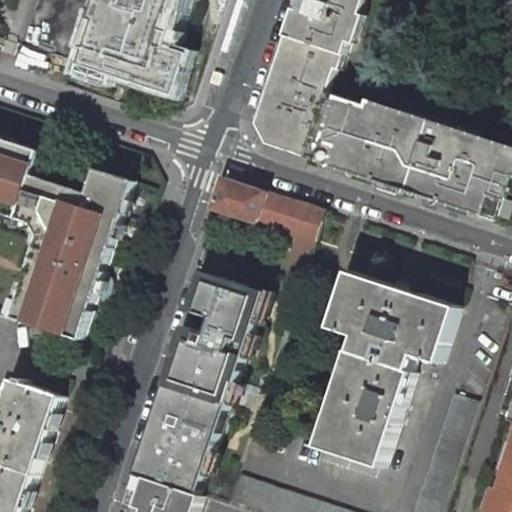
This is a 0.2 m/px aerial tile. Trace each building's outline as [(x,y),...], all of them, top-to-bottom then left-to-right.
[(106,0),(99,19),(105,22),(97,46),(91,44),(84,64),(180,96),(194,55),(172,47),(182,14),(184,14),(188,0),(106,0)] [(303,0),(297,18),(290,39),(294,40),(276,92),(273,91),(265,113),(268,119),(264,132),(264,133),(266,138),(267,138),(286,145),(314,154),(317,141),(320,133),(332,96),(338,75),(339,76),(341,71),(340,71),(337,70),(342,57),(350,60),(365,16),(360,15),(365,0),(303,0)] [(342,57),(337,70),(340,71),(341,71),(345,73),(350,60),(342,57)] [(310,164),(511,229),(511,154),(451,135),(453,129),(438,124),(436,130),(332,96),(320,133),(317,141),(314,154),(312,157),(312,158),(310,164)] [(0,211),(7,214),(8,210),(25,215),(38,175),(46,151),(17,142),(16,146),(0,140),(0,211)] [(314,154),(286,145),(285,148),(312,158),(312,157),(314,154)] [(46,237),(25,302),(28,303),(23,320),(87,341),(109,274),(106,273),(109,264),(112,265),(139,181),(107,171),(99,195),(77,188),(76,192),(69,190),(71,186),(38,175),(25,215),(24,220),(40,225),(46,237)] [(217,209),(319,242),(319,241),(329,212),(227,179),(217,209)] [(273,291),(212,270),(182,360),(243,381),(273,291)] [(465,309),(356,273),(338,329),(363,337),(358,352),(357,352),(325,448),(389,469),(421,373),(417,372),(422,356),(447,364),(465,309)] [(235,402),(243,381),(182,360),(175,382),(235,402)] [(0,511),(31,511),(43,475),(69,397),(20,380),(9,414),(4,412),(0,422),(0,426),(4,428),(0,440),(0,511)] [(235,402),(175,382),(144,472),(205,493),(235,402)] [(352,511),(241,475),(232,502),(263,511),(447,511),(484,403),(458,394),(418,511),(352,511)] [(511,511),(511,397),(509,396),(505,408),(510,418),(511,418),(511,470),(498,511),(489,511),(488,511),(511,511)] [(204,511),(210,494),(205,493),(144,472),(134,502),(144,505),(141,511),(204,511)]
